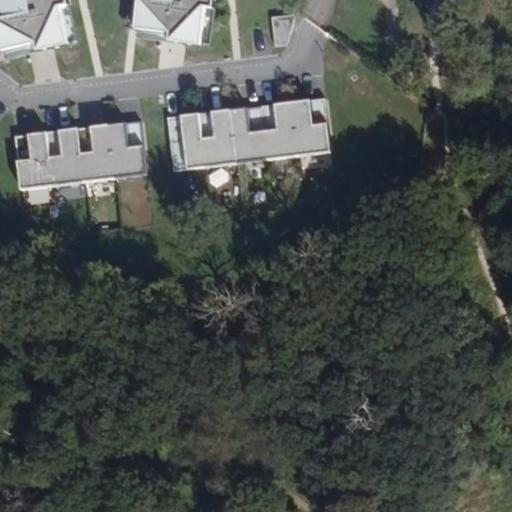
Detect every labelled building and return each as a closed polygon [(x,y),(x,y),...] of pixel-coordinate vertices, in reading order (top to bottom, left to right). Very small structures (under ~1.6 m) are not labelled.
[(62,6),(61,0),(0,0),(0,59),(78,44),(70,4),(62,6)] [(209,48),(214,0),(142,0),(142,1),(135,0),(132,29),(166,34),(165,43),(209,48)] [(274,46),(292,44),(289,16),(271,18),(274,46)] [(323,103),(168,120),(174,173),(329,156),(323,103)] [(144,122),(14,136),(20,190),(150,176),(144,122)]
